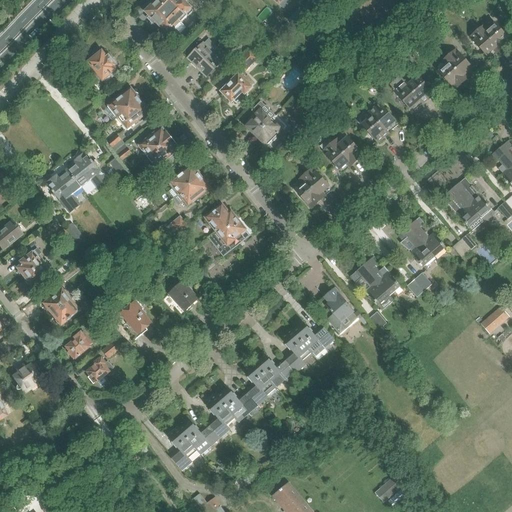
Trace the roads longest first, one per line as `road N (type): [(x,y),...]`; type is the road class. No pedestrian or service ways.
road 1 (residential): [(307,254),(101,0)]
road 2 (residential): [(86,401),(143,402),(307,254)]
road 3 (residential): [(307,254),(507,92)]
road 4 (residential): [(0,99),(91,0)]
